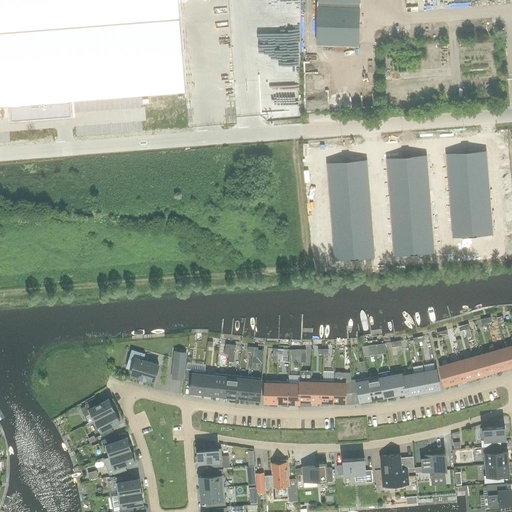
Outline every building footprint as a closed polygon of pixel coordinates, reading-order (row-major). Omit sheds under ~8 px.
[(178,0),(0,0),(0,105),(11,104),(12,119),(71,115),(70,100),(186,91),(178,0)] [(359,44),(359,0),(320,0),(320,43),(359,44)] [(489,150),(449,153),(455,237),(495,234),(489,150)] [(406,156),(389,158),(397,256),(437,252),(429,155),(413,156),(413,153),(406,153),(406,156)] [(370,159),(330,162),(337,260),(377,257),(370,159)] [(511,366),(506,348),(495,351),(500,369),(511,366)] [(146,378),(155,380),(159,365),(143,360),(145,355),(134,351),(131,362),(135,363),(132,374),(141,376),(140,377),(146,379),(146,378)] [(175,351),(174,367),(185,368),(187,352),(175,351)] [(500,369),(495,351),(484,354),(489,372),(500,369)] [(489,372),(484,354),(473,357),(478,375),(489,372)] [(478,375),(473,357),(462,360),(467,378),(478,375)] [(467,378),(462,360),(451,363),(456,381),(467,378)] [(456,381),(451,363),(440,367),(445,385),(456,381)] [(203,393),(205,374),(205,372),(193,371),(194,369),(187,368),(185,381),(192,382),(191,392),(203,393)] [(437,369),(425,372),(427,378),(429,390),(440,388),(438,376),(437,369)] [(390,370),(378,372),(379,375),(380,382),(383,396),(394,394),(391,380),(391,376),(390,370)] [(300,391),(300,400),(311,401),(312,386),(312,379),(312,372),(301,371),(301,379),(300,379),(300,384),(300,391)] [(425,372),(414,374),(415,381),(417,392),(429,390),(427,378),(425,372)] [(225,395),(228,374),(216,373),(216,375),(214,394),(225,395)] [(335,387),(334,401),(346,402),(346,393),(352,393),(351,380),(351,373),(335,373),(335,380),(335,387)] [(391,376),(391,380),(394,394),(405,392),(406,392),(403,380),(403,376),(403,373),(391,376)] [(216,375),(205,374),(203,393),(214,394),(216,375)] [(237,397),(239,376),(228,374),(225,395),(237,397)] [(403,376),(403,380),(406,392),(405,392),(406,395),(417,392),(415,381),(414,374),(403,376)] [(379,375),(368,378),(369,384),(372,399),(383,396),(380,382),(379,375)] [(248,398),(251,377),(239,376),(237,397),(248,398)] [(260,399),(262,378),(251,377),(248,398),(260,399)] [(357,379),(351,380),(352,393),(359,392),(360,401),(372,399),(369,384),(368,378),(357,380),(357,379)] [(312,386),(311,401),(323,401),(323,387),(323,380),(312,379),(312,386)] [(265,385),(265,402),(277,402),(277,388),(277,381),(266,380),(265,385)] [(323,387),(323,401),(334,401),(335,387),(335,380),(323,380),(323,387)] [(277,388),(277,402),(288,402),(289,388),(289,383),(289,381),(277,381),(277,388)] [(289,388),(288,402),(300,403),(300,400),(300,391),(300,384),(289,383),(289,388)] [(115,410),(109,399),(100,403),(97,398),(85,404),(94,421),(115,410)] [(111,426),(120,421),(115,410),(94,421),(102,437),(114,431),(111,426)] [(496,426),(481,428),(483,447),(496,446),(495,440),(506,439),(505,426),(503,426),(503,422),(495,423),(496,426)] [(94,434),(88,437),(91,442),(97,440),(94,434)] [(109,457),(131,449),(127,437),(117,441),(115,435),(103,439),(109,457)] [(496,452),(496,446),(483,447),(484,465),(487,465),(487,464),(508,463),(507,451),(496,452)] [(222,457),(222,448),(198,450),(199,463),(210,462),(210,468),(223,467),(223,466),(229,465),(228,456),(222,457)] [(444,453),(443,448),(429,449),(429,454),(425,454),(425,457),(421,457),(422,466),(423,472),(431,471),(431,478),(446,476),(445,470),(447,470),(447,468),(446,454),(446,453),(444,453)] [(125,464),(135,461),(131,449),(109,457),(105,458),(110,473),(114,472),(115,474),(127,470),(125,464)] [(401,468),(400,454),(382,456),(384,486),(408,484),(407,468),(401,468)] [(366,470),(365,458),(343,460),(345,475),(366,473),(366,482),(373,481),(372,473),(372,470),(366,470)] [(289,466),(288,460),(281,460),(281,462),(272,463),(273,475),(265,475),(266,487),(289,485),(288,475),(290,475),(289,466)] [(333,481),(332,467),(327,467),(327,462),(316,463),(316,465),(303,466),(304,481),(317,480),(317,482),(333,481)] [(509,474),(508,463),(487,464),(487,465),(488,476),(485,476),(486,482),(499,481),(498,475),(509,474)] [(210,476),(200,476),(201,489),(225,487),(223,469),(210,470),(210,476)] [(91,479),(98,477),(97,470),(89,472),(91,479)] [(142,491),(140,479),(129,480),(128,474),(115,477),(118,495),(142,491)] [(256,475),(248,475),(249,485),(257,484),(256,475)] [(511,489),(501,490),(501,484),(488,485),(488,494),(491,494),(492,507),(501,506),(501,504),(511,502),(511,489)] [(226,505),(225,487),(201,489),(202,501),(213,500),(213,506),(226,505)] [(144,503),(142,491),(118,495),(121,511),(126,511),(134,511),(133,505),(144,503)]
